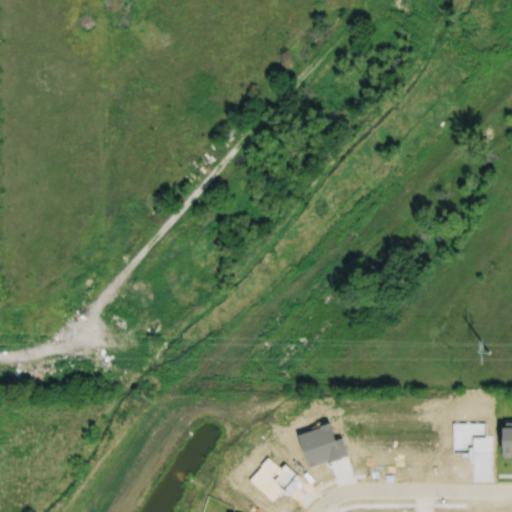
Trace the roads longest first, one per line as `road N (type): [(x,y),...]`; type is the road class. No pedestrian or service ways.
road 1 (track): [(85,511),(196,365),(371,224),(511,77)]
road 2 (track): [(0,351),(40,352),(92,306),(365,0)]
road 3 (residential): [(337,492),(511,489)]
